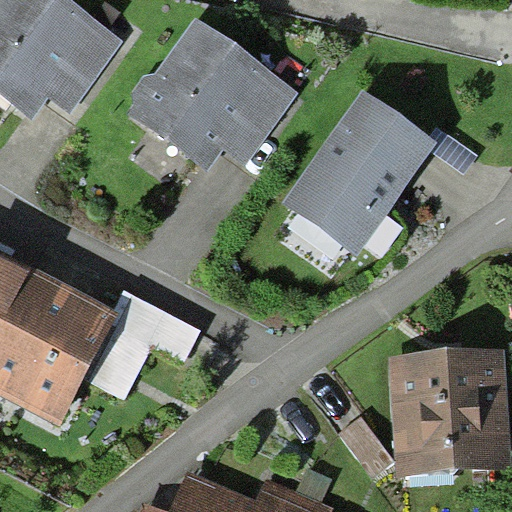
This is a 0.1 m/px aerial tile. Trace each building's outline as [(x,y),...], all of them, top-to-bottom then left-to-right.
[(123,42),(63,0),(0,0),(0,99),(34,124),(49,102),(70,117),(123,42)] [(300,86),(196,14),(126,114),(209,171),(226,146),(248,161),(300,86)] [(435,141),(363,91),(284,205),(355,255),(435,141)] [(8,254),(0,249),(0,393),(57,424),(92,357),(117,310),(8,254)] [(511,475),(511,463),(505,355),(390,362),(398,482),(511,475)] [(395,466),(363,419),(339,435),(371,482),(395,466)] [(333,511),(335,509),(267,482),(257,506),(188,479),(174,511),(161,511),(143,504),(139,511),(333,511)]
